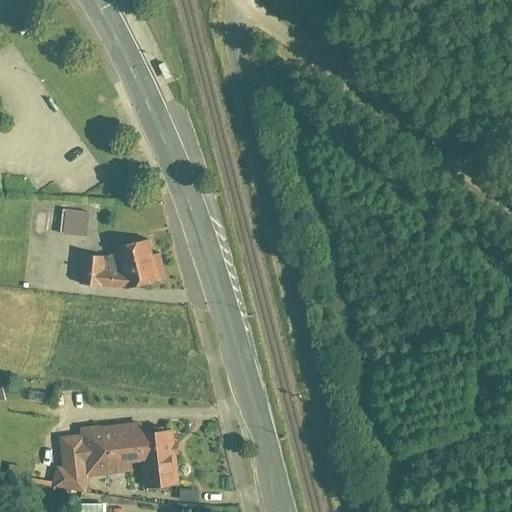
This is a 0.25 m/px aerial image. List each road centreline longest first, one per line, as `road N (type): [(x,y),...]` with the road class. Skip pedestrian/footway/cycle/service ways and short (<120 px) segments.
road 1 (tertiary): [(274,511),(181,191),(89,0)]
road 2 (unclassified): [(246,0),(511,200)]
